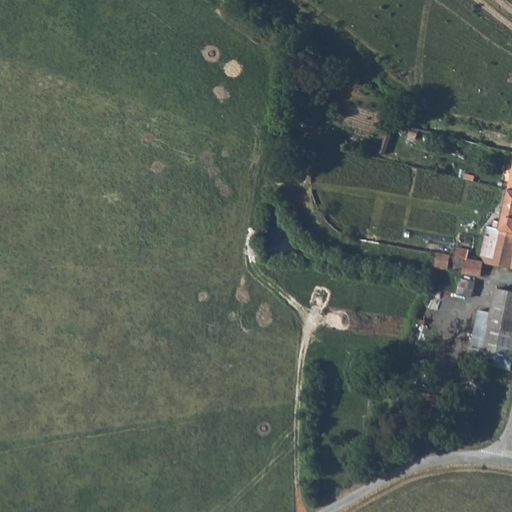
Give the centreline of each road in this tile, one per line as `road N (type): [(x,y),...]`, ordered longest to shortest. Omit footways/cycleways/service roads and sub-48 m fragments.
road 1 (unknown): [(436,460),(436,417),(472,307),(491,283),(511,280)]
road 2 (unclassified): [(319,511),(412,465),(463,454),(511,460)]
